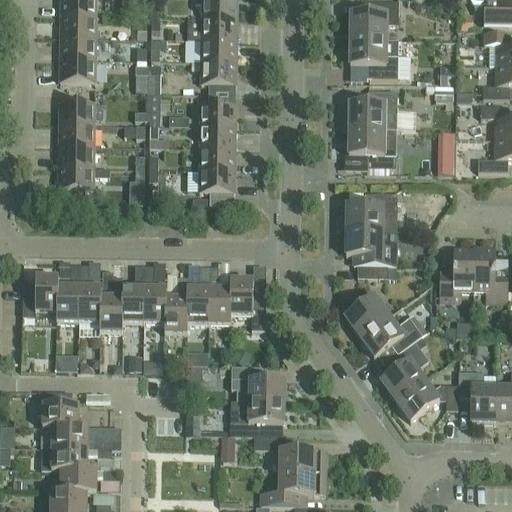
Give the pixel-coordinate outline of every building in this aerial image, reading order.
[(61,0),(61,22),(96,23),(96,0),(61,0)] [(511,0),(486,0),(487,19),(484,19),(484,31),(510,32),(511,31),(511,0)] [(202,2),(202,24),(237,25),(237,2),(202,2)] [(351,18),(350,45),(386,45),(386,30),(398,30),(398,7),(369,6),(369,19),(351,18)] [(138,11),(138,23),(147,23),(147,11),(138,11)] [(152,11),(151,24),(160,24),(160,11),(152,11)] [(61,22),(60,44),(95,44),(96,23),(61,22)] [(147,23),(138,23),(138,36),(146,36),(147,23)] [(160,24),(151,24),(151,36),(160,36),(160,24)] [(202,24),(201,46),(236,47),(237,25),(202,24)] [(495,51),(495,72),(511,71),(511,50),(509,51),(510,39),(484,39),(483,51),(495,51)] [(60,44),(60,65),(95,66),(95,44),(60,44)] [(386,45),(350,45),(350,71),(368,71),(368,83),(397,84),(398,62),(401,62),(401,45),(386,45)] [(201,46),(201,68),(236,68),(236,47),(201,46)] [(137,54),(137,66),(146,67),(146,54),(137,54)] [(151,67),(159,67),(160,54),(151,54),(151,67)] [(417,84),(418,61),(405,60),(404,84),(417,84)] [(95,66),(60,65),(60,88),(95,88),(95,66)] [(236,68),(201,68),(201,90),(236,91),(236,68)] [(136,71),(135,80),(148,80),(148,71),(136,71)] [(148,71),(148,80),(160,81),(161,81),(161,72),(148,71)] [(511,71),(495,72),(495,92),(483,92),(483,105),(509,105),(509,93),(511,92),(511,71)] [(135,98),(148,98),(148,80),(135,80),(135,98)] [(148,80),(148,98),(160,99),(160,81),(148,80)] [(349,108),(349,135),(385,135),(397,135),(415,136),(415,117),(397,116),(397,97),(368,96),(368,109),(349,108)] [(160,99),(148,99),(147,118),(160,118),(160,99)] [(59,107),(59,130),(94,131),(94,108),(59,107)] [(200,110),(200,132),(235,133),(236,110),(200,110)] [(494,124),(494,145),(511,145),(511,124),(508,124),(509,112),(481,112),(480,124),(494,124)] [(135,126),(147,127),(147,118),(135,117),(135,126)] [(147,118),(147,127),(160,127),(160,118),(147,118)] [(59,130),(59,152),(94,152),(94,131),(59,130)] [(136,144),(145,144),(145,131),(136,131),(136,144)] [(149,144),(158,144),(158,132),(150,131),(149,144)] [(200,132),(200,154),(235,154),(235,133),(200,132)] [(385,135),(349,135),(349,161),(367,161),(367,173),(396,174),(396,150),(397,135),(385,135)] [(462,137),(444,137),(444,179),(462,179),(462,137)] [(511,145),(494,145),(494,166),(478,165),(478,178),(508,178),(508,166),(511,166),(511,145)] [(59,152),(58,173),(93,174),(94,152),(59,152)] [(200,154),(200,175),(235,176),(235,154),(200,154)] [(135,162),(135,174),(144,174),(144,162),(135,162)] [(149,162),(149,175),(158,175),(158,162),(149,162)] [(93,174),(58,173),(58,196),(59,196),(59,206),(59,208),(85,208),(85,207),(85,196),(93,196),(93,182),(108,182),(108,174),(93,174)] [(144,174),(135,174),(135,187),(144,187),(144,174)] [(158,175),(149,175),(149,187),(158,187),(158,175)] [(235,176),(200,175),(199,198),(234,198),(235,176)] [(346,210),(346,235),(382,236),(382,222),(397,222),(397,200),(372,199),(372,211),(346,210)] [(382,236),(346,235),(346,260),(371,261),(371,272),(387,272),(396,273),(396,250),(382,250),(382,236)] [(474,255),(473,297),(485,297),(485,307),(507,307),(508,282),(495,281),(495,253),(474,252),(474,255)] [(461,297),(473,297),(474,255),(453,255),(453,280),(440,280),(439,306),(461,306),(461,297)] [(70,285),(79,285),(80,271),(70,271),(70,285)] [(80,271),(79,285),(89,285),(89,271),(80,271)] [(135,293),(123,293),(122,293),(122,297),(122,303),(122,329),(143,329),(144,294),(144,286),(144,272),(135,272),(135,293)] [(144,272),(144,286),(153,286),(154,272),(144,272)] [(371,272),(358,272),(357,284),(387,284),(387,272),(371,272)] [(200,287),(209,287),(209,273),(200,273),(200,287)] [(209,273),(209,287),(218,287),(218,273),(209,273)] [(35,318),(56,318),(57,318),(58,292),(58,283),(35,282),(35,289),(23,289),(22,322),(35,322),(35,318)] [(113,283),(113,297),(122,297),(122,293),(123,293),(123,283),(113,283)] [(188,284),(178,284),(178,298),(186,298),(187,298),(187,294),(188,284)] [(230,285),(230,295),(230,321),(231,321),(252,321),(252,336),(265,336),(265,293),(253,293),(253,286),(230,285)] [(56,328),(79,328),(79,293),(58,292),(57,318),(56,318),(56,328)] [(102,293),(79,293),(79,328),(99,329),(100,329),(101,302),(101,303),(102,293)] [(143,329),(164,330),(165,330),(165,303),(166,304),(166,294),(144,294),(143,329)] [(186,298),(186,304),(187,304),(187,330),(208,330),(209,295),(187,294),(187,298),(186,298)] [(230,295),(209,295),(208,330),(231,331),(231,321),(230,321),(230,295)] [(345,323),(360,343),(389,321),(374,301),(345,323)] [(101,303),(101,302),(100,329),(99,329),(99,338),(122,339),(122,329),(122,303),(101,303)] [(165,330),(164,330),(164,339),(187,340),(187,330),(187,304),(186,304),(166,304),(165,303),(165,330)] [(389,321),(360,343),(375,363),(391,351),(398,360),(422,342),(408,324),(397,333),(389,321)] [(381,386),(396,407),(424,386),(410,366),(422,357),(415,348),(395,362),(401,371),(381,386)] [(248,407),(284,408),(285,385),(261,385),(262,372),(232,372),(231,385),(231,395),(237,395),(236,407),(248,407)] [(471,428),(496,429),(497,393),(483,392),(484,378),(459,377),(458,402),(472,403),(471,428)] [(511,378),(511,393),(497,393),(496,429),(511,428),(511,378)] [(424,386),(396,407),(410,427),(440,406),(446,406),(446,416),(458,416),(458,391),(441,391),(433,397),(424,386)] [(72,398),(39,397),(39,410),(43,410),(42,433),(52,433),(52,432),(78,433),(78,432),(79,410),(71,410),(72,398)] [(230,441),(254,442),(255,442),(260,442),(260,429),(284,430),(284,408),(248,407),(236,407),(236,429),(230,429),(230,441)] [(42,454),(52,454),(87,454),(97,455),(98,445),(88,445),(88,432),(78,432),(78,433),(52,432),(52,433),(42,433),(42,454)] [(127,444),(127,433),(104,433),(104,444),(127,444)] [(279,455),(279,477),(326,478),(326,456),(292,455),(292,442),(260,442),(255,442),(254,442),(254,455),(279,455)] [(97,455),(111,455),(121,455),(121,446),(98,445),(97,455)] [(87,454),(52,454),(51,476),(61,476),(87,476),(87,475),(87,454)] [(111,455),(97,455),(97,464),(111,464),(111,455)] [(61,476),(60,496),(60,497),(87,498),(96,499),(97,476),(87,475),(87,476),(61,476)] [(102,485),(116,486),(117,476),(103,476),(102,485)] [(326,478),(279,477),(278,499),(261,499),(260,511),(276,511),(290,511),(291,500),(325,500),(326,478)] [(60,496),(51,496),(50,511),(86,511),(87,498),(60,497),(60,496)]
